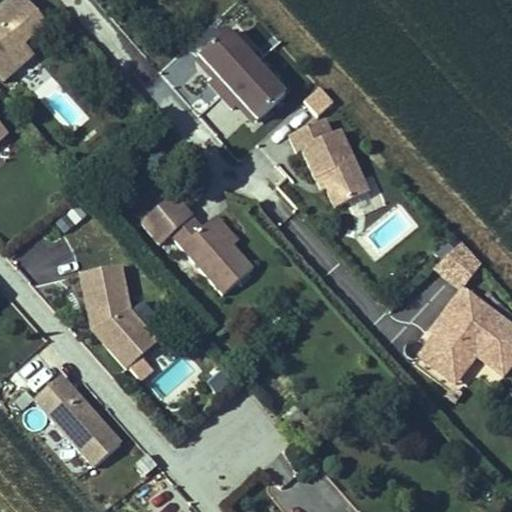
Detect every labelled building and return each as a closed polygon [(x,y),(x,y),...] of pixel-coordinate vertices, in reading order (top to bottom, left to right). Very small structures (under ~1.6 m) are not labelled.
[(0,70),(26,47),(49,27),(24,0),(15,0),(0,13),(0,70)] [(285,101),(227,38),(200,63),(217,82),(209,89),(233,114),(241,107),(258,126),(285,101)] [(0,78),(10,90),(41,63),(26,47),(0,70),(0,78)] [(290,142),(298,157),(303,155),(318,184),(323,181),(338,212),(371,196),(341,135),(333,139),(325,125),(290,142)] [(162,248),(172,239),(227,300),(257,273),(237,251),(214,225),(205,232),(175,199),(143,227),(162,248)] [(221,218),(214,225),(237,251),(244,245),(221,218)] [(458,292),(483,266),(459,244),(434,270),(458,292)] [(144,326),(127,307),(115,260),(76,271),(88,317),(92,316),(94,323),(91,326),(125,365),(136,356),(141,351),(130,338),(144,326)] [(511,373),(511,337),(488,319),(492,313),(466,294),(448,318),(453,322),(438,342),(428,355),(448,371),(456,361),(471,373),(480,361),(507,381),(511,373)] [(511,328),(492,313),(488,319),(511,337),(511,328)] [(141,351),(155,339),(144,326),(130,338),(141,351)] [(459,389),(471,373),(456,361),(448,371),(428,355),(423,361),(459,389)] [(150,371),(136,356),(125,365),(140,381),(150,371)] [(88,407),(57,372),(31,395),(91,464),(117,441),(93,414),(90,417),(84,410),(88,407)] [(17,383),(5,393),(22,412),(34,402),(17,383)] [(295,405),(283,416),(293,428),(306,417),(295,405)] [(93,414),(88,407),(84,410),(90,417),(93,414)]
